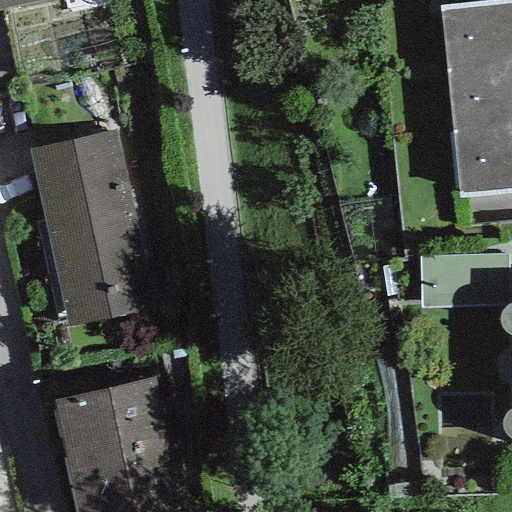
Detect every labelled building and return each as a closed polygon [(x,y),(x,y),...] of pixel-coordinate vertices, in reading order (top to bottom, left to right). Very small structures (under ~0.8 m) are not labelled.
[(0,0),(0,9),(43,0),(0,0)] [(445,56),(511,49),(511,0),(497,0),(440,6),(445,56)] [(511,49),(445,56),(451,118),(511,112),(511,49)] [(511,112),(451,118),(459,194),(511,188),(511,112)] [(115,129),(28,148),(66,325),(153,306),(115,129)] [(511,222),(422,221),(421,275),(511,276),(511,222)] [(154,376),(52,398),(77,511),(157,511),(189,505),(175,442),(168,444),(154,376)]
